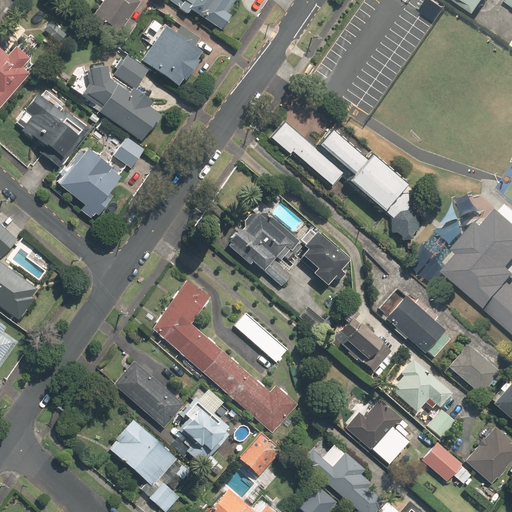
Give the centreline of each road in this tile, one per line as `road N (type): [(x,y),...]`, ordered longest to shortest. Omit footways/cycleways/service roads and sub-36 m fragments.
road 1 (residential): [(309,0),(112,280)]
road 2 (residential): [(112,280),(5,438)]
road 3 (residential): [(0,183),(112,280)]
